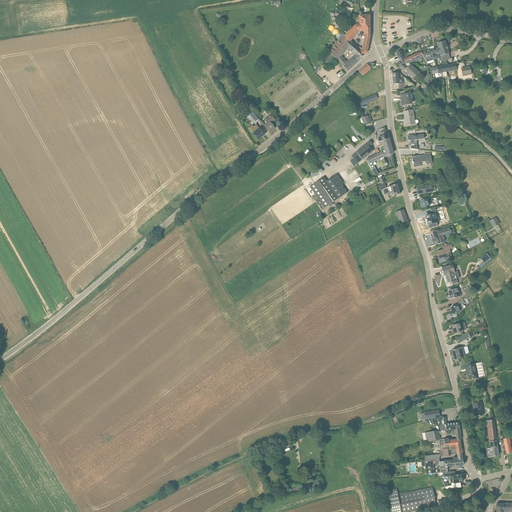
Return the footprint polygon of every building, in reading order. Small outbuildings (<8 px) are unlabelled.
[(346,39),(350,42),(359,31),(364,31),(365,34),(361,49),(358,47),(357,48),(365,55),(367,52),(368,47),(370,35),(370,15),(359,16),(359,23),(351,28),(345,35),(346,39)] [(339,38),(343,34),(334,26),(330,30),(339,38)] [(360,59),(365,55),(357,48),(350,42),(346,39),(345,35),(341,36),(328,52),(336,59),(343,67),(343,66),(347,71),(360,59)] [(437,44),(438,48),(441,58),(444,66),(448,65),(446,61),(450,59),(448,54),(447,49),(446,46),(445,42),(437,44)] [(430,50),(433,60),(441,58),(438,48),(430,50)] [(430,61),(433,60),(430,50),(427,51),(421,52),(423,57),(427,62),(430,61)] [(328,68),(336,59),(328,52),(320,61),(328,68)] [(408,64),(423,57),(421,52),(404,60),(408,64)] [(408,64),(404,60),(403,57),(399,59),(400,62),(397,63),(400,67),(404,71),(410,65),(408,64)] [(446,72),(457,70),(455,63),(448,65),(444,66),(437,67),(438,73),(438,74),(443,73),(443,78),(447,77),(446,72)] [(418,72),(415,69),(410,65),(404,71),(413,79),(418,72)] [(392,74),(392,84),(398,84),(399,91),(404,90),(404,83),(402,83),(402,75),(400,74),(392,74)] [(429,86),(429,84),(429,74),(422,80),(424,82),(428,86),(425,88),(429,92),(430,90),(430,87),(429,86)] [(400,95),(401,99),(403,99),(404,105),(403,105),(404,105),(412,104),(410,93),(407,94),(400,95)] [(357,102),(359,107),(378,99),(376,94),(357,102)] [(406,126),(415,124),(413,110),(408,111),(403,112),(404,119),(405,119),(406,121),(405,121),(406,126)] [(256,123),(259,120),(253,112),(250,115),(256,123)] [(274,124),(276,122),(270,114),(264,120),(266,123),(264,125),(270,133),(275,129),(272,125),(274,124)] [(361,118),(363,124),(369,122),(367,116),(361,118)] [(259,128),(256,125),(253,127),(252,125),(249,128),(253,133),(258,140),(264,135),(259,128)] [(382,141),(383,145),(390,142),(389,138),(388,135),(387,134),(386,130),(380,132),(381,136),(377,138),(378,142),(382,141)] [(410,149),(418,150),(417,144),(417,141),(424,139),(423,135),(408,137),(409,142),(410,149)] [(356,163),(357,164),(363,159),(372,151),(369,147),(372,144),(370,141),(356,152),(352,156),(353,158),(356,163)] [(392,148),(391,148),(390,142),(383,145),(382,141),(378,142),(379,145),(382,144),(383,148),(380,149),(381,152),(383,157),(393,153),(392,148)] [(412,158),(412,162),(413,164),(413,168),(414,167),(422,166),(421,162),(426,162),(426,164),(432,163),(430,153),(424,154),(424,151),(418,150),(419,157),(412,158)] [(372,162),(383,157),(381,152),(379,153),(376,154),(366,160),(368,164),(371,170),(375,177),(378,175),(375,168),(372,162)] [(326,181),(324,177),(310,187),(318,199),(315,201),(322,210),(329,205),(330,207),(333,204),(332,203),(347,192),(342,185),(344,184),(337,174),(326,181)] [(395,195),(399,194),(397,184),(388,187),(389,192),(389,193),(390,195),(388,195),(389,200),(395,197),(395,195)] [(417,186),(418,195),(433,192),(435,192),(435,188),(432,189),(432,185),(424,186),(424,185),(417,186)] [(426,196),(427,199),(420,201),(422,208),(430,206),(429,202),(431,202),(433,201),(433,199),(436,198),(436,196),(433,196),(431,196),(426,196)] [(400,224),(403,223),(408,221),(403,210),(395,213),(400,224)] [(429,229),(437,226),(437,223),(440,222),(437,213),(425,216),(426,220),(426,221),(429,229)] [(496,218),(489,222),(490,224),(493,222),(495,227),(500,225),(496,218)] [(435,245),(446,242),(444,237),(452,235),(450,227),(435,231),(436,234),(432,235),(433,239),(434,245),(435,245)] [(443,248),(443,250),(439,251),(439,250),(438,251),(437,252),(439,260),(440,260),(441,263),(449,261),(448,259),(452,258),(449,250),(453,249),(452,245),(448,246),(443,248)] [(483,262),(485,264),(491,259),(487,254),(480,259),(483,262)] [(442,268),(444,276),(445,275),(447,283),(452,282),(453,285),(458,283),(456,278),(455,279),(453,273),(455,273),(452,265),(446,266),(442,268)] [(453,299),(460,297),(458,288),(452,290),(451,290),(449,290),(448,291),(449,296),(447,296),(448,300),(453,299)] [(460,312),(460,310),(462,309),(463,308),(462,305),(465,303),(462,300),(457,304),(457,306),(450,308),(453,316),(458,314),(457,313),(460,312)] [(481,319),(475,323),(475,322),(471,325),(473,328),(477,326),(477,325),(483,322),(481,319)] [(454,334),(463,331),(466,330),(464,322),(460,323),(452,326),(454,334)] [(468,333),(457,339),(460,343),(470,337),(468,333)] [(452,350),(453,356),(464,353),(462,348),(452,350)] [(465,356),(464,353),(453,356),(455,361),(460,359),(460,358),(464,357),(463,356),(465,356)] [(479,378),(476,363),(472,363),(471,362),(466,363),(465,365),(468,377),(472,376),(473,379),(479,378)] [(480,416),(484,415),(481,402),(477,403),(472,404),(473,409),(474,409),(474,410),(474,411),(475,417),(480,416)] [(425,419),(440,417),(439,410),(424,413),(425,419)] [(446,430),(452,430),(460,429),(459,423),(446,424),(446,417),(440,418),(440,423),(441,431),(446,430)] [(496,443),(496,441),(494,420),(486,421),(489,442),(490,448),(490,449),(497,448),(496,443)] [(439,440),(440,439),(438,431),(422,433),(424,443),(439,440)] [(461,439),(456,439),(448,440),(448,438),(440,439),(439,440),(440,447),(460,445),(459,440),(461,439)] [(510,448),(510,445),(511,444),(509,438),(503,439),(505,449),(506,454),(511,453),(510,448)] [(283,443),(276,446),(278,452),(285,450),(283,443)] [(457,454),(461,453),(460,446),(440,449),(440,451),(439,451),(439,455),(424,456),(425,461),(439,459),(440,456),(441,457),(442,457),(444,457),(443,449),(448,449),(448,451),(450,450),(450,454),(456,454),(457,454)] [(497,448),(490,449),(490,448),(488,449),(489,457),(491,457),(498,456),(497,448)] [(453,460),(445,461),(445,467),(452,466),(459,466),(463,465),(461,453),(457,454),(457,457),(453,458),(453,460)] [(425,461),(420,462),(420,464),(421,464),(421,467),(425,467),(426,474),(442,473),(443,475),(448,474),(448,473),(447,468),(445,468),(445,467),(445,461),(439,462),(439,459),(425,461)] [(449,476),(450,483),(451,485),(451,486),(444,487),(444,490),(456,488),(460,487),(460,483),(460,482),(462,482),(461,474),(456,475),(452,476),(452,474),(448,475),(448,477),(449,476)] [(310,481),(303,482),(304,492),(311,491),(310,481)] [(290,488),(287,489),(288,495),(300,493),(299,487),(295,487),(295,489),(290,489),(290,488)] [(411,511),(436,507),(432,488),(398,495),(396,489),(387,491),(391,511),(411,511)]
